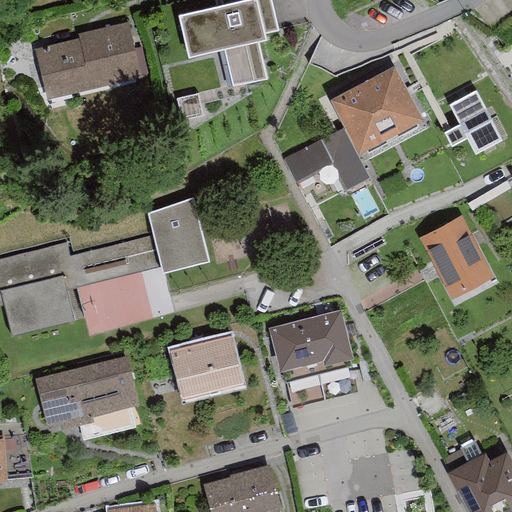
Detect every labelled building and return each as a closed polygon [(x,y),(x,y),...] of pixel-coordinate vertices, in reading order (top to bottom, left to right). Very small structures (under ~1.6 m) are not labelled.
[(257,3),(179,20),(189,61),(224,52),(233,91),(240,89),(250,89),(267,85),(259,48),(267,46),(265,38),(278,35),(270,0),(257,0),(256,0),(257,3)] [(140,79),(128,23),(77,34),(79,42),(35,52),(45,100),(140,79)] [(422,126),(394,72),(329,105),(342,130),(358,161),(422,126)] [(501,143),(475,95),(449,109),(460,129),(445,137),(452,150),(466,143),(474,157),(501,143)] [(202,119),(198,97),(190,97),(178,101),(182,124),(202,119)] [(319,140),(284,161),(296,184),(330,167),(345,192),(368,180),(358,161),(342,130),(319,140)] [(164,275),(208,264),(193,205),(147,217),(151,234),(127,240),(69,255),(65,241),(0,257),(0,308),(4,307),(13,341),(74,325),(65,291),(113,279),(161,266),(164,275)] [(461,217),(420,238),(453,302),(494,280),(461,217)] [(340,313),(270,330),(281,376),(323,365),(324,371),(353,364),(340,313)] [(242,388),(231,339),(170,353),(182,403),(242,388)] [(140,409),(127,358),(34,381),(47,432),(140,409)] [(436,384),(417,394),(429,417),(448,406),(436,384)] [(6,480),(31,478),(25,434),(3,435),(3,438),(0,438),(0,485),(6,485),(6,480)] [(484,458),(447,477),(464,511),(511,511),(511,469),(505,457),(488,466),(484,458)] [(281,511),(270,467),(203,488),(209,511),(281,511)]
